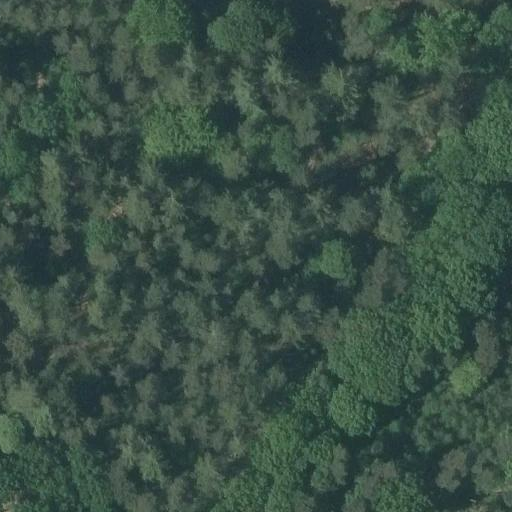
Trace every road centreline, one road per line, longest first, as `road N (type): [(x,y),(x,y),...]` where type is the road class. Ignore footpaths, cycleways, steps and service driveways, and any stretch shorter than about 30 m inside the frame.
road 1 (track): [(246,511),(511,172)]
road 2 (track): [(98,511),(0,406)]
